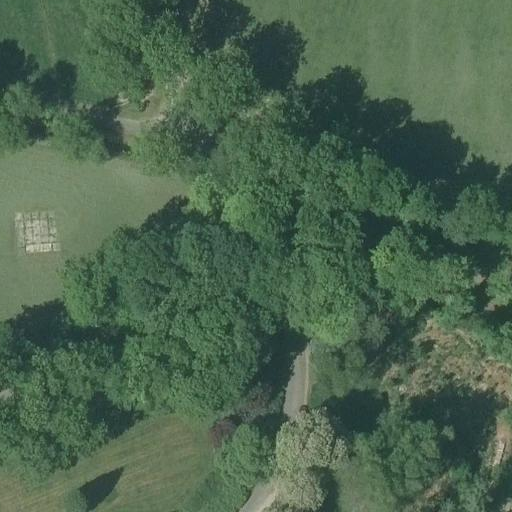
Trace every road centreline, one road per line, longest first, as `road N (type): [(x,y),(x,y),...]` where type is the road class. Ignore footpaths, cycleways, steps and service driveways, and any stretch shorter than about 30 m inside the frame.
road 1 (unclassified): [(0,402),(301,267)]
road 2 (unclassified): [(301,267),(184,107),(140,0)]
road 3 (unclassified): [(511,279),(351,249),(301,267)]
